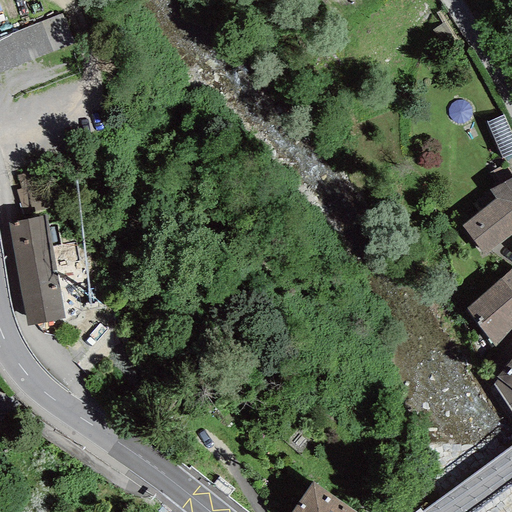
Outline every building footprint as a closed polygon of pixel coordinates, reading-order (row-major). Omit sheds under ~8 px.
[(0,73),(74,44),(62,14),(0,37),(0,73)] [(511,129),(509,123),(492,130),(506,165),(511,162),(511,129)] [(22,215),(49,208),(40,170),(17,176),(20,188),(16,189),(22,215)] [(511,177),(490,190),(495,199),(461,226),(483,254),(511,232),(511,177)] [(46,216),(8,223),(27,326),(65,319),(46,216)] [(511,268),(466,309),(498,349),(511,337),(511,268)] [(511,358),(495,378),(498,380),(493,384),(511,412),(511,358)] [(354,511),(312,483),(291,511),(354,511)]
